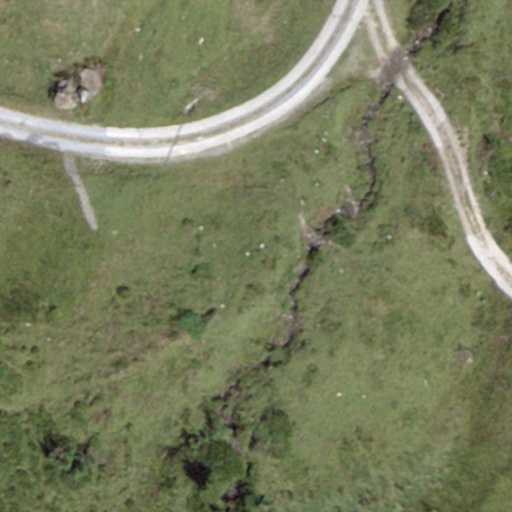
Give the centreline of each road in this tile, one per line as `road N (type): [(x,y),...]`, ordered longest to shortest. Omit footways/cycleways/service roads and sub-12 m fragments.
road 1 (track): [(0,121),(85,141),(240,141),(372,39)]
road 2 (track): [(511,270),(473,220),(459,130),(372,39)]
